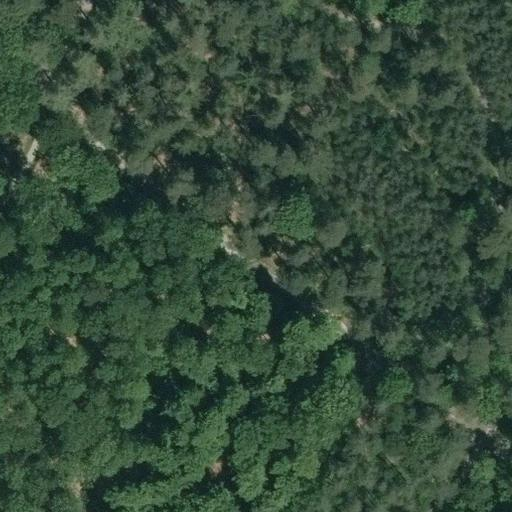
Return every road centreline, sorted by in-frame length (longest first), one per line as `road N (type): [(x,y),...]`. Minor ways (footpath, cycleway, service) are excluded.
road 1 (track): [(511,470),(19,106)]
road 2 (unknown): [(467,437),(476,232),(469,120),(452,72),(381,0)]
